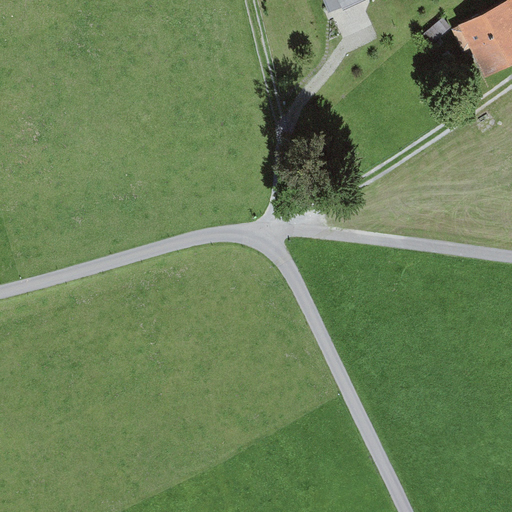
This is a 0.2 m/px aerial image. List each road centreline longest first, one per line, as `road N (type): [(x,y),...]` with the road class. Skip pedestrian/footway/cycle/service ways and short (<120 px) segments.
road 1 (unclassified): [(0,293),(225,234),(261,237),(283,256),(406,511)]
road 2 (track): [(511,81),(340,196),(271,227)]
road 3 (track): [(271,227),(511,259)]
road 4 (track): [(256,0),(286,125),(271,227)]
